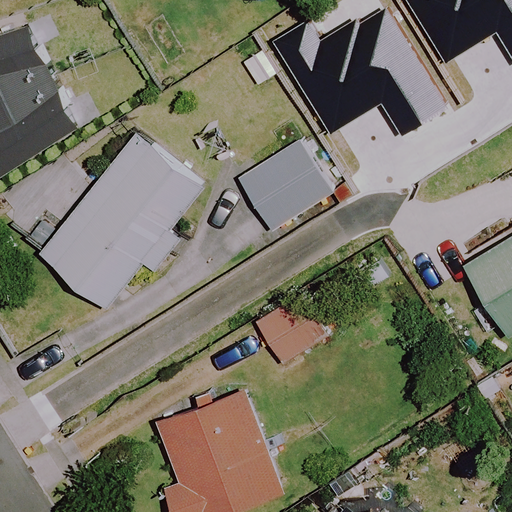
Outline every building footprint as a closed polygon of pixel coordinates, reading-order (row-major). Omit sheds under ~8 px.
[(0,0),(0,79),(38,74),(26,0),(0,0)] [(286,10),(279,0),(242,0),(259,27),(286,10)] [(511,73),(511,0),(477,0),(390,52),(431,122),(511,73)] [(380,80),(346,30),(297,62),(330,112),(380,80)] [(75,132),(44,83),(0,111),(0,145),(16,170),(75,132)] [(207,183),(142,130),(44,249),(111,304),(147,259),(156,267),(182,234),(172,226),(207,183)] [(334,190),(300,138),(238,178),(272,230),(334,190)] [(511,230),(462,261),(507,334),(511,330),(511,230)] [(329,333),(305,293),(260,319),(283,360),(329,333)] [(226,511),(285,489),(243,381),(156,415),(180,477),(164,483),(175,511),(226,511)]
